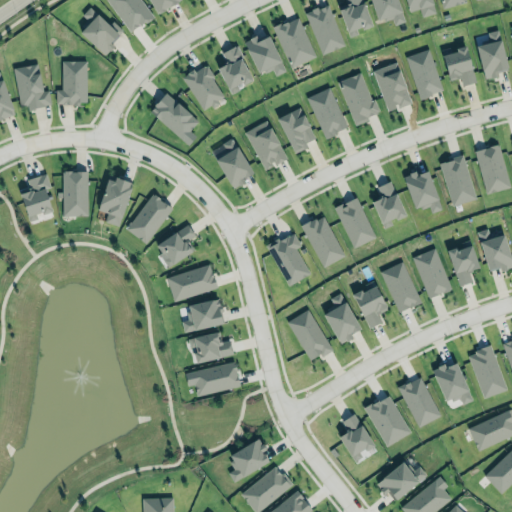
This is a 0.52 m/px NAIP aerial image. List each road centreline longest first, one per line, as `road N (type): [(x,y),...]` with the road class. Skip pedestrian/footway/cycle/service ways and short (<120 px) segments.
road 1 (residential): [(355,511),(285,417),(244,261),(202,190),(173,165),(104,139),(41,140),(0,154)]
road 2 (residential): [(229,228),(345,163),(511,105)]
road 3 (residential): [(511,300),(387,352),(285,417)]
road 4 (residential): [(104,139),(128,79),(157,52),(251,0)]
